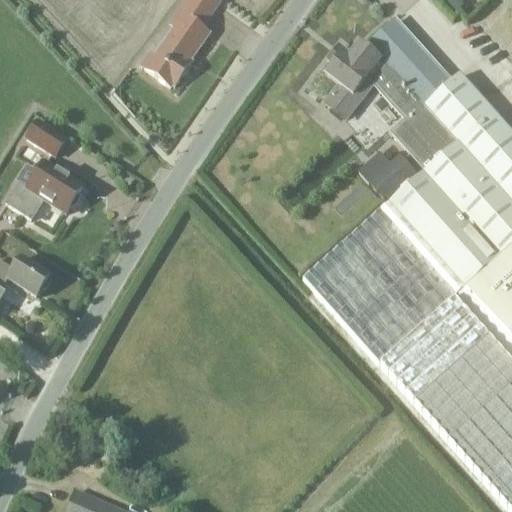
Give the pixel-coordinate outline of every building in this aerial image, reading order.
[(191,66),(189,65),(209,36),(201,31),(219,6),(210,0),(187,0),(169,27),(172,30),(152,59),(148,57),(139,69),(173,93),(191,66)] [(479,312),(511,348),(511,138),(496,121),(459,78),(451,85),(395,23),(391,26),(368,48),(351,64),(340,56),(341,55),(334,50),(326,62),(332,66),(324,78),(338,88),(323,107),(346,125),(363,104),(375,89),(405,122),(389,135),(425,175),(387,209),(303,283),(379,370),(384,373),(453,447),(509,511),(511,511),(511,373),(467,323),(479,312)] [(24,144),(55,164),(68,143),(36,123),(24,144)] [(398,159),(368,186),(385,206),(415,179),(398,159)] [(19,187),(6,208),(31,224),(44,204),(66,218),(70,211),(75,210),(79,203),(78,199),(82,192),(43,167),(28,192),(19,187)] [(0,305),(4,299),(0,296),(0,294),(7,284),(36,302),(49,280),(19,261),(12,273),(0,266),(0,305)] [(116,511),(76,494),(68,511),(116,511)]
